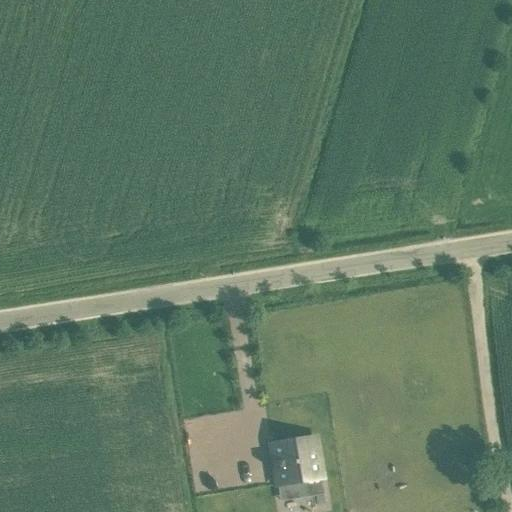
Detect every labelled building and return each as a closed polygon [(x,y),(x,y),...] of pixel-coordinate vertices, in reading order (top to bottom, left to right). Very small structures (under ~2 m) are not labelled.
[(173,428),(175,449),(228,445),(226,424),(173,428)] [(314,440),(270,447),(276,486),(283,485),(314,480),(321,478),(314,440)] [(382,454),(342,465),(355,510),(394,500),(382,454)] [(203,486),(218,483),(215,470),(200,473),(203,486)] [(155,490),(156,511),(193,511),(225,510),(223,485),(155,490)] [(224,511),(257,511),(256,500),(224,506),(224,511)]
